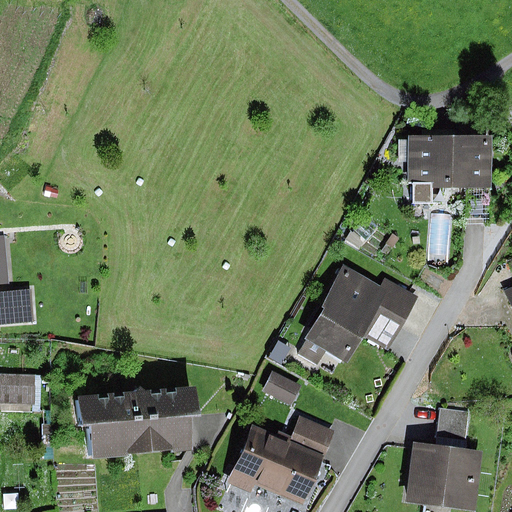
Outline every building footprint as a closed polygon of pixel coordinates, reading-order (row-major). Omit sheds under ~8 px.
[(490,136),(409,136),(409,183),(413,183),(413,204),(432,204),(432,188),(490,188),(490,136)] [(46,186),(44,195),(56,199),(59,190),(46,186)] [(392,233),(385,243),(393,248),(399,238),(392,233)] [(324,309),(305,341),(307,342),(299,354),(316,365),(325,350),(347,363),(365,333),(387,346),(415,299),(385,282),(381,288),(345,267),(321,308),(324,309)] [(30,291),(0,293),(0,325),(33,323),(30,291)] [(269,358),(281,365),(290,349),(278,342),(269,358)] [(305,381),(276,367),(266,390),(295,403),(305,381)] [(39,374),(3,372),(1,397),(37,399),(39,374)] [(129,394),(76,399),(79,427),(85,427),(88,462),(189,452),(185,416),(195,415),(192,388),(141,393),(136,387),(129,394)] [(439,409),(435,445),(464,449),(469,413),(439,409)] [(334,431),(300,417),(290,441),(323,457),(334,431)] [(290,441),(254,425),(228,481),(250,491),(253,485),(301,506),(323,457),(290,441)] [(435,445),(413,443),(406,501),(477,510),(485,452),(464,449),(435,445)]
